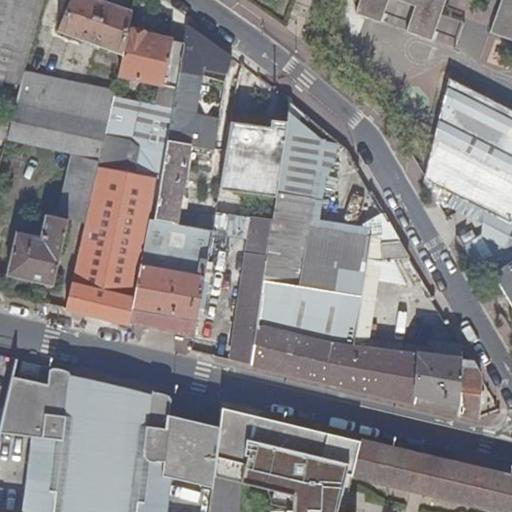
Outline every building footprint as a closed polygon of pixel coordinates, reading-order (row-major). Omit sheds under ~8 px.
[(0,0),(0,89),(2,88),(25,0),(0,0)] [(130,31),(134,12),(100,0),(72,0),(60,32),(124,55),(130,31)] [(389,0),(399,0),(416,5),(409,29),(433,37),(445,0),(501,0),(491,32),(511,39),(511,0),(359,0),(356,11),(383,19),(389,0)] [(188,27),(188,30),(185,45),(176,90),(163,154),(158,180),(161,181),(155,220),(177,224),(178,218),(179,209),(181,199),(190,148),(195,120),(203,71),(208,41),(188,27)] [(124,55),(119,76),(176,90),(185,45),(174,42),(174,41),(130,31),(124,55)] [(231,77),(234,58),(208,41),(203,71),(231,77)] [(116,92),(27,73),(18,104),(109,123),(115,97),(116,92)] [(119,76),(116,92),(115,97),(139,102),(131,141),(141,150),(163,154),(176,90),(119,76)] [(511,110),(450,78),(428,175),(427,184),(438,204),(444,189),(484,210),(484,238),(464,249),(483,281),(493,275),(511,262),(511,110)] [(115,97),(109,123),(100,159),(99,167),(157,179),(158,180),(163,154),(141,150),(131,141),(139,102),(115,97)] [(18,104),(16,113),(8,140),(72,153),(100,159),(109,123),(18,104)] [(16,113),(0,108),(0,138),(8,141),(8,140),(16,113)] [(273,222),(251,365),(460,415),(462,363),(462,362),(354,347),(372,238),(321,230),(325,199),(319,198),(315,198),(323,144),(290,112),(273,222)] [(270,125),(230,120),(220,186),(275,194),(285,120),(271,118),(270,125)] [(220,125),(195,120),(190,148),(216,153),(220,125)] [(354,347),(462,362),(463,352),(370,339),(376,294),(375,294),(384,243),(401,241),(399,238),(389,222),(387,223),(347,152),(328,137),(319,198),(325,199),(321,230),(372,238),(354,347)] [(69,221),(85,225),(99,167),(100,159),(72,153),(57,219),(69,221)] [(66,310),(128,325),(131,309),(149,218),(157,179),(99,167),(85,225),(66,310)] [(181,199),(179,209),(186,210),(188,200),(181,199)] [(214,235),(250,241),(254,219),(244,217),(235,216),(218,213),(217,221),(215,232),(214,235)] [(178,218),(177,224),(215,232),(217,221),(184,215),(183,218),(178,218)] [(69,221),(57,219),(47,216),(42,239),(17,233),(7,275),(54,287),(69,221)] [(197,322),(214,235),(215,232),(177,224),(155,220),(149,218),(131,309),(197,322)] [(232,360),(251,365),(273,222),(256,219),(254,219),(250,241),(232,360)] [(399,242),(384,243),(385,261),(409,259),(399,242)] [(511,262),(493,275),(511,306),(511,262)] [(462,363),(460,415),(479,419),(480,377),(472,364),(462,363)] [(58,441),(72,377),(70,377),(70,375),(65,373),(53,371),(53,373),(52,373),(49,386),(13,378),(2,428),(47,438),(58,441)] [(137,460),(152,397),(72,377),(58,441),(47,438),(29,511),(155,511),(163,482),(152,479),(157,464),(154,463),(153,464),(151,465),(149,465),(144,465),(141,464),(139,462),(137,460)] [(210,511),(211,507),(215,470),(220,429),(171,418),(173,401),(171,400),(171,398),(170,398),(167,396),(161,395),(155,396),(154,396),(153,397),(152,397),(137,460),(139,462),(141,464),(144,465),(149,465),(151,465),(153,464),(154,463),(157,464),(152,479),(163,482),(203,490),(198,511),(210,511)] [(360,449),(220,416),(220,429),(215,470),(244,477),(241,486),(293,498),(294,511),(341,511),(342,490),(349,492),(354,476),(360,449)] [(360,449),(354,476),(503,511),(511,511),(511,478),(362,442),(360,449)]
